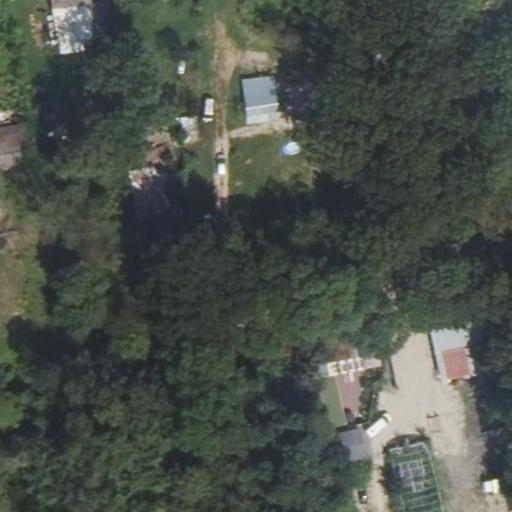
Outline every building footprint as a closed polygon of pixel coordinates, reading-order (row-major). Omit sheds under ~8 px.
[(50,0),(52,45),(91,44),(89,0),(50,0)] [(276,111),(247,111),(247,126),(276,127),(276,111)] [(16,150),(12,128),(0,130),(0,166),(12,164),(9,152),(16,150)] [(132,177),(116,181),(131,230),(161,222),(152,189),(137,193),(132,177)] [(477,405),(467,324),(429,329),(440,409),(477,405)] [(340,465),(365,459),(358,428),(333,434),(340,465)]
